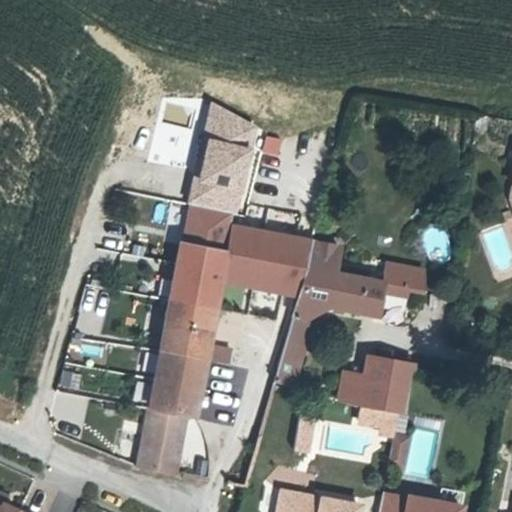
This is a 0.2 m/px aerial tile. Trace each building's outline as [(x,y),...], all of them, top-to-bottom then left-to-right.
[(209,103),(187,203),(239,213),(258,128),(209,103)] [(275,155),(280,139),(265,134),(260,151),(275,155)] [(232,214),(187,205),(176,265),(221,273),(225,254),(230,223),(232,214)] [(305,266),(311,239),(230,223),(219,282),(298,297),(305,266)] [(378,316),(384,281),(337,272),(342,248),(311,242),(305,266),(298,297),(293,315),(292,314),(273,383),(294,389),(295,387),(313,320),(311,317),(329,306),(378,316)] [(423,295),(427,267),(384,261),(382,276),(387,276),(384,294),(406,297),(410,294),(423,295)] [(176,265),(169,300),(214,309),(219,282),(221,273),(176,265)] [(214,309),(169,300),(159,351),(205,360),(214,309)] [(66,355),(97,365),(103,344),(73,334),(66,355)] [(159,351),(154,380),(199,388),(205,360),(159,351)] [(403,414),(413,363),(366,354),(362,374),(356,405),(403,414)] [(356,405),(362,374),(342,370),(336,401),(356,405)] [(199,388),(154,380),(148,409),(185,416),(194,417),(199,388)] [(178,450),(185,416),(148,409),(137,467),(167,472),(171,449),(178,450)] [(305,450),(312,414),(299,411),(292,448),(305,450)] [(174,474),(178,450),(171,449),(167,472),(174,474)] [(362,511),(364,505),(280,489),(275,511),(362,511)] [(463,511),(464,506),(383,491),(379,511),(463,511)] [(0,511),(18,511),(7,507),(5,511),(0,508),(0,502),(3,496),(0,494),(0,511)]
